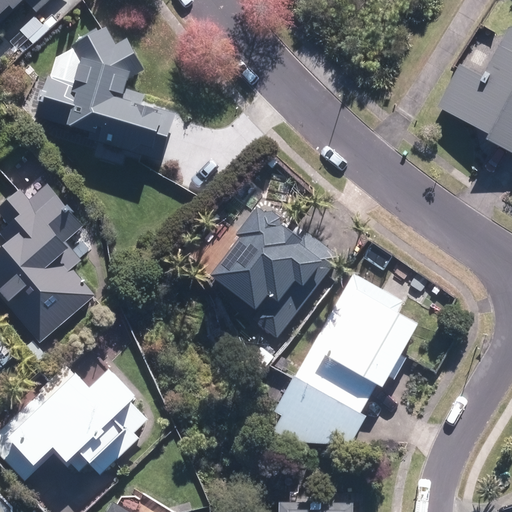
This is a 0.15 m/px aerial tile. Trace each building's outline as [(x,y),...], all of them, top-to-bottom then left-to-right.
[(51,0),(0,0),(0,17),(10,7),(15,12),(26,1),(38,13),(51,0)] [(46,76),(35,117),(101,136),(99,143),(162,161),(176,113),(151,105),(150,108),(141,106),(144,94),(126,89),(129,78),(144,68),(127,40),(116,46),(105,28),(72,48),(82,63),(76,84),(46,76)] [(439,108),(489,135),(487,139),(511,152),(511,28),(510,29),(483,77),(462,65),(439,108)] [(0,296),(40,343),(95,295),(73,269),(81,261),(65,242),(83,226),(47,186),(30,202),(20,190),(0,207),(0,213),(9,224),(0,232),(0,234),(8,244),(0,249),(0,296)] [(277,339),(339,257),(303,229),(297,236),(259,207),(235,238),(238,240),(209,278),(256,313),(251,320),(277,339)] [(354,273),(275,412),(283,416),(275,430),(295,442),(351,446),(368,417),(361,413),(378,384),(384,387),(390,376),(396,379),(409,358),(402,354),(419,325),(398,313),(404,302),(354,273)] [(38,364),(47,356),(32,342),(24,350),(38,364)] [(50,401),(41,392),(0,431),(0,453),(25,480),(54,452),(69,467),(72,464),(79,471),(88,462),(101,476),(140,439),(135,434),(149,421),(133,403),(137,399),(110,371),(91,389),(77,374),(50,401)]
